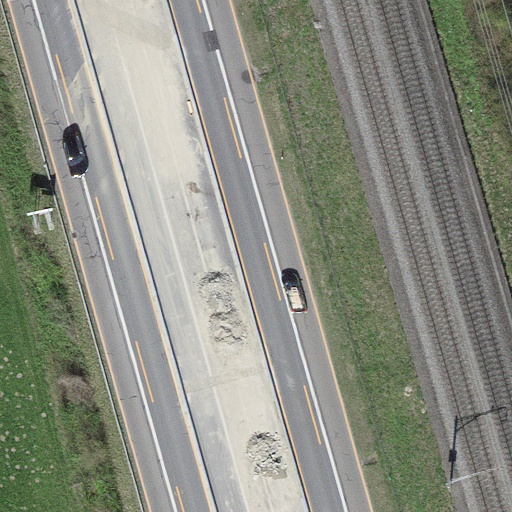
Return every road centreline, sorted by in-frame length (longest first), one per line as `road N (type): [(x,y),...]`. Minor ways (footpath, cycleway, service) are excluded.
road 1 (motorway): [(68,0),(211,511)]
road 2 (motorway): [(310,511),(168,0)]
